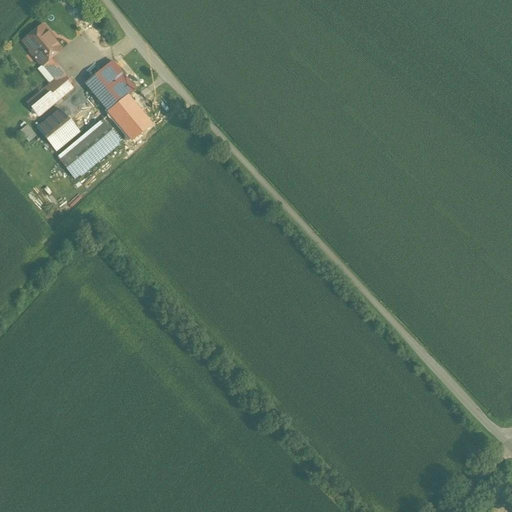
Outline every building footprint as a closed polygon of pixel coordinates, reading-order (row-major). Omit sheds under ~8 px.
[(43,26),(24,42),(36,57),(36,59),(39,64),(42,64),(56,81),(63,74),(51,59),(61,50),(50,36),(50,35),(43,26)] [(112,62),(86,84),(111,114),(126,132),(129,136),(135,143),(144,136),(141,132),(150,125),(127,97),(135,90),(112,62)] [(37,96),(28,103),(39,116),(74,87),(63,74),(56,81),(37,96)] [(60,111),(39,128),(54,147),(76,129),(60,111)] [(111,114),(63,153),(78,172),(126,132),(111,114)] [(25,127),(20,132),(29,143),(34,139),(34,138),(25,127)]
